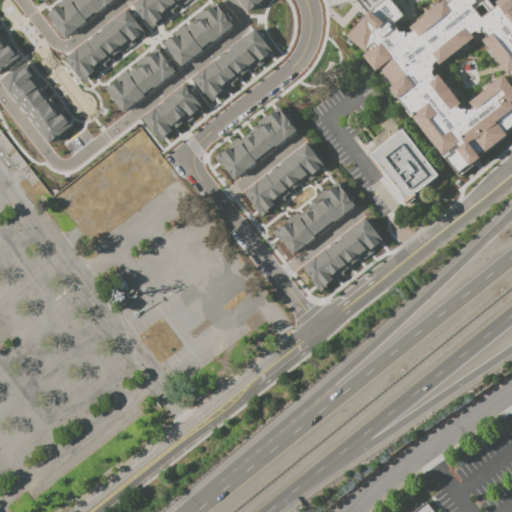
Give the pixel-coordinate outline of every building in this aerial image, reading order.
[(118,1),(117,0),(71,0),(48,14),(62,36),(118,1)] [(133,0),(129,3),(140,19),(143,17),(150,27),(190,0),(133,0)] [(236,0),(245,12),(263,0),(236,0)] [(456,173),(508,137),(503,130),(511,123),(511,0),(496,0),(492,3),(488,0),(350,0),(362,17),(346,37),(357,45),(375,72),(380,68),(391,85),(445,165),(456,173)] [(82,81),(124,49),(124,50),(145,34),(127,9),(64,57),(82,81)] [(191,75),(208,99),(273,55),(256,30),(191,75)] [(0,70),(18,58),(0,33),(0,70)] [(106,90),(121,111),(176,73),(157,47),(144,57),(147,61),(106,90)] [(1,79),(46,144),(70,127),(25,62),(1,79)] [(160,141),(203,107),(184,84),(141,117),(160,141)] [(297,132),(279,107),(266,117),(269,120),(217,158),(232,179),(297,132)] [(371,154),(402,129),(438,174),(407,199),(371,154)] [(325,168),(307,144),(243,190),(260,214),(325,168)] [(301,265),(318,289),(383,243),(366,219),(301,265)] [(415,511),(427,503),(434,511),(415,511)]
